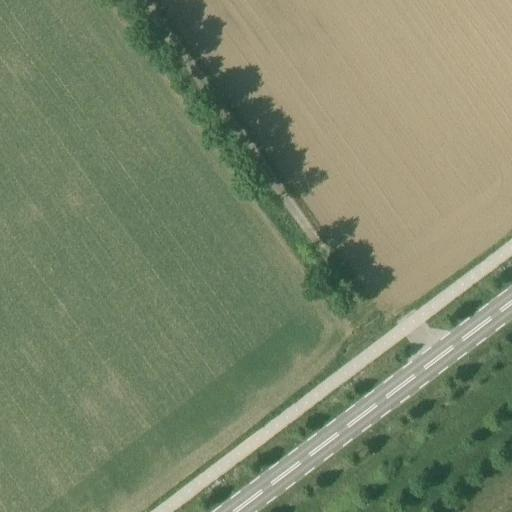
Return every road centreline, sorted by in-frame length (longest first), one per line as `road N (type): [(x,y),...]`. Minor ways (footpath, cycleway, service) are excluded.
road 1 (unclassified): [(330,275),(134,0)]
road 2 (secondary): [(242,511),(511,307)]
